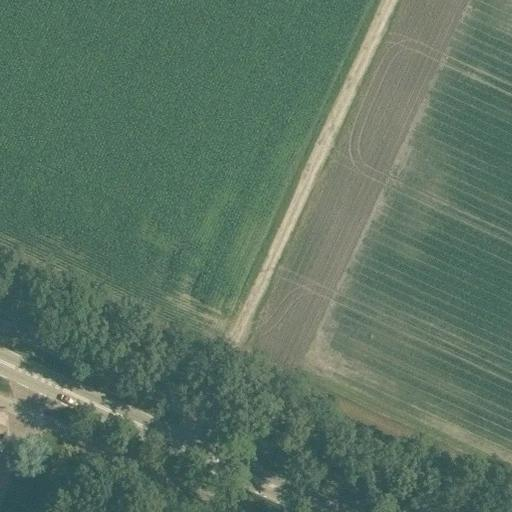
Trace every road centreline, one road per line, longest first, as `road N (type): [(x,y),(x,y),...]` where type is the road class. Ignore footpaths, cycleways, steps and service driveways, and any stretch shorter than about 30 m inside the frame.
road 1 (track): [(384,0),(168,480)]
road 2 (unclassified): [(409,511),(0,324)]
road 3 (primary): [(329,511),(0,361)]
road 4 (unclassified): [(0,403),(236,511)]
